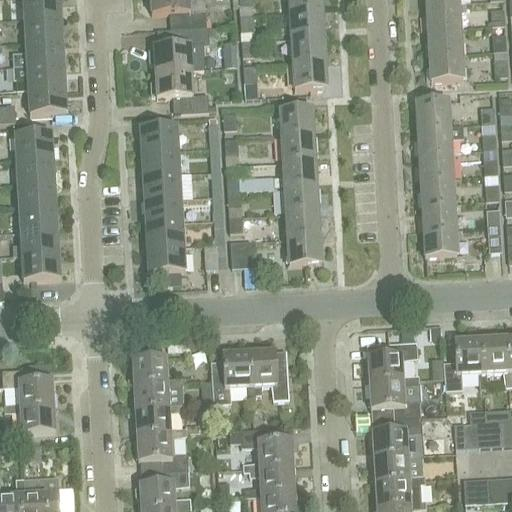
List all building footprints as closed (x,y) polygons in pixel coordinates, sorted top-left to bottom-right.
[(59,0),(56,0),(22,2),(24,24),(60,22),(59,0)] [(189,0),(149,0),(151,19),(175,18),(176,35),(206,33),(204,3),(189,4),(189,0)] [(238,0),(239,10),(252,10),(251,0),(238,0)] [(288,0),(289,18),(322,17),(320,0),(288,0)] [(425,0),(426,11),(458,9),(457,0),(425,0)] [(466,9),(458,9),(426,11),(428,36),(459,34),(458,16),(466,16),(466,9)] [(504,31),(503,15),(490,15),(491,32),(504,31)] [(322,17),(289,18),(291,44),(323,42),(322,17)] [(239,21),(241,47),(254,46),(253,20),(239,21)] [(25,47),(61,45),(60,22),(24,24),(25,47)] [(206,33),(176,35),(177,51),(153,52),(153,54),(151,54),(149,56),(149,67),(152,69),(154,69),(154,77),(192,76),(204,75),(203,50),(209,49),(208,33),(206,33)] [(429,61),(461,60),(459,34),(428,36),(429,61)] [(505,57),(505,40),(492,41),(492,57),(505,57)] [(323,42),(291,44),(292,69),(325,67),(323,42)] [(13,71),(26,70),(26,71),(63,69),(61,45),(25,47),(25,58),(12,59),(13,71)] [(254,46),(241,47),(242,63),(255,62),(254,46)] [(461,60),(429,61),(430,87),(462,86),(461,60)] [(507,82),(506,65),(493,66),(494,83),(507,82)] [(325,67),(292,69),(293,95),(326,93),(325,67)] [(27,95),(64,93),(63,69),(26,71),(27,85),(16,86),(17,96),(27,96),(27,95)] [(256,87),(256,71),(243,72),(243,88),(256,87)] [(193,101),(192,76),(154,77),(155,85),(152,85),(150,87),(151,98),(153,100),(156,100),(156,102),(179,101),(180,118),(208,116),(207,100),(193,101)] [(27,95),(27,96),(28,120),(65,118),(64,93),(27,95)] [(498,104),(499,120),(511,119),(511,118),(511,103),(498,104)] [(417,135),(449,133),(447,107),(415,109),(417,135)] [(0,128),(15,127),(14,110),(6,111),(6,112),(0,112),(0,128)] [(481,131),(494,130),(493,113),(480,114),(481,131)] [(280,143),(313,141),(311,115),(279,116),(280,143)] [(236,136),(235,119),(222,120),(223,136),(236,136)] [(209,154),(219,154),(218,129),(217,129),(216,123),(208,123),(209,130),(208,130),(209,154)] [(511,145),(511,128),(500,130),(501,146),(511,145)] [(482,147),(482,156),(495,156),(494,130),(481,131),(482,147)] [(141,158),(177,156),(176,131),(139,133),(141,158)] [(449,133),(417,135),(418,160),(450,158),(449,146),(462,145),(461,132),(449,133)] [(15,166),(51,164),(50,139),(14,141),(15,166)] [(313,141),(280,143),(282,168),(314,166),(313,141)] [(225,171),(238,170),(237,144),(224,145),(225,171)] [(511,153),(501,155),(502,171),(511,170),(511,153)] [(209,154),(211,178),(220,178),(219,154),(209,154)] [(177,156),(141,158),(142,182),(178,180),(177,156)] [(495,156),(482,156),(484,181),(497,180),(495,156)] [(450,158),(418,160),(420,186),(452,184),(450,158)] [(51,164),(15,166),(17,190),(53,188),(51,164)] [(314,166),(282,168),(283,194),(315,192),(314,166)] [(225,171),(227,197),(240,196),(238,170),(225,171)] [(212,202),(222,202),(220,178),(211,178),(212,202)] [(511,179),(502,180),(504,197),(511,195),(511,179)] [(143,206),(180,204),(178,180),(142,182),(143,206)] [(421,211),(453,209),(452,184),(420,186),(421,211)] [(53,188),(17,190),(18,214),(54,212),(53,188)] [(498,206),(497,189),(484,190),(485,206),(498,206)] [(285,219),(317,217),(315,192),(283,194),(285,219)] [(227,197),(228,222),(241,222),(240,196),(227,197)] [(213,226),(223,226),(222,202),(212,202),(213,226)] [(145,230),(181,228),(180,204),(143,206),(145,230)] [(423,237),(455,235),(453,209),(421,211),(423,237)] [(20,238),(56,236),(54,212),(18,214),(20,238)] [(486,215),(487,233),(500,232),(499,215),(486,215)] [(317,217),(285,219),(286,245),(318,243),(317,217)] [(241,222),(228,222),(229,239),(242,238),(241,222)] [(203,251),(224,250),(223,226),(213,226),(214,234),(215,250),(203,250),(203,251)] [(181,228),(145,230),(146,254),(182,252),(181,228)] [(500,232),(487,233),(488,258),(501,257),(500,232)] [(455,235),(423,237),(424,263),(456,261),(455,235)] [(21,262),(57,260),(56,236),(20,238),(20,250),(14,251),(14,262),(21,262)] [(318,243),(286,245),(288,271),(320,269),(318,243)] [(251,247),(230,248),(231,273),(252,272),(251,247)] [(224,250),(203,251),(205,275),(226,274),(224,250)] [(182,252),(146,254),(147,279),(184,277),(182,252)] [(59,284),(57,260),(21,262),(22,286),(59,284)] [(511,343),(505,344),(507,378),(503,378),(504,394),(511,393),(511,378),(511,377),(511,343)] [(505,344),(480,345),(482,380),(477,380),(479,395),(487,395),(486,379),(503,378),(507,378),(505,344)] [(461,381),(477,380),(482,380),(480,345),(453,347),(455,368),(443,370),(445,398),(462,396),(461,381)] [(402,388),(402,393),(418,390),(417,383),(402,384),(401,366),(417,365),(416,349),(388,351),(388,362),(366,364),(368,389),(402,388)] [(249,392),(245,392),(247,408),(255,408),(254,391),(271,391),(273,407),(288,405),(287,378),(274,379),(272,357),(247,358),(249,392)] [(249,392),(247,358),(220,360),(221,382),(211,382),(212,410),(229,409),(229,393),(245,392),(249,392)] [(166,393),(181,392),(182,392),(181,384),(166,385),(164,363),(130,364),(131,391),(166,389),(166,393)] [(20,414),(53,412),(51,384),(30,385),(29,375),(1,376),(2,393),(18,392),(19,409),(20,414)] [(402,388),(368,389),(370,416),(391,415),(392,426),(420,424),(419,408),(403,408),(402,393),(402,388)] [(166,389),(131,391),(133,415),(167,414),(167,419),(183,416),(183,409),(181,409),(181,392),(166,393),(166,389)] [(20,414),(19,409),(3,410),(4,418),(20,417),(21,434),(5,436),(5,451),(34,450),(33,438),(54,437),(53,412),(20,414)] [(167,414),(133,415),(134,441),(169,439),(169,444),(185,442),(184,434),(169,435),(167,419),(167,414)] [(420,424),(392,426),(393,437),(371,439),(373,464),(406,462),(407,467),(422,466),(422,457),(411,458),(410,440),(421,439),(420,424)] [(490,454),(501,453),(500,428),(488,429),(490,454)] [(511,452),(511,439),(511,428),(500,428),(501,453),(511,452)] [(477,430),(478,454),(490,454),(488,429),(477,430)] [(467,455),(478,454),(477,430),(465,431),(467,455)] [(455,456),(467,455),(465,431),(454,431),(454,436),(455,456)] [(292,470),(291,444),(290,433),(229,437),(230,449),(240,449),(241,454),(257,453),(258,468),(258,472),(292,470)] [(169,439),(134,441),(136,467),(158,466),(159,477),(187,476),(186,459),(170,460),(169,444),(169,439)] [(406,462),(373,464),(374,489),(408,487),(408,493),(420,491),(424,491),(423,482),(408,484),(407,467),(406,462)] [(260,497),(294,495),(292,470),(258,472),(258,468),(242,471),(242,478),(249,477),(249,483),(259,483),(259,493),(260,497)] [(189,511),(189,504),(173,504),(173,493),(188,491),(187,476),(159,477),(159,488),(138,489),(138,491),(136,491),(134,493),(134,502),(136,503),(138,503),(138,511),(189,511)] [(57,482),(23,484),(25,500),(21,500),(21,511),(46,511),(47,511),(59,511),(57,482)] [(0,511),(21,511),(21,500),(25,500),(23,484),(15,485),(16,501),(0,501),(0,511)] [(511,507),(511,484),(500,485),(501,508),(511,507)] [(489,509),(501,508),(500,485),(488,486),(489,509)] [(464,510),(478,509),(477,486),(463,487),(464,510)] [(489,509),(488,486),(477,486),(478,509),(489,509)] [(374,489),(375,511),(425,511),(425,507),(421,508),(420,491),(408,493),(408,487),(374,489)] [(260,497),(259,493),(244,495),(244,503),(260,502),(260,511),(294,511),(294,495),(260,497)]
